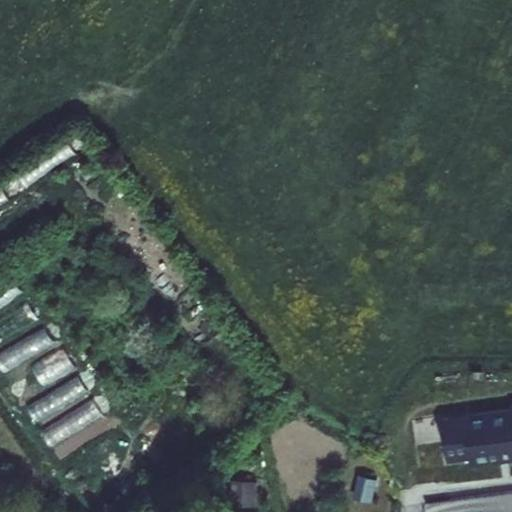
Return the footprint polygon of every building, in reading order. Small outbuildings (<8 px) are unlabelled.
[(0,318),(0,340),(41,315),(32,299),(0,318)] [(49,324),(0,348),(0,354),(6,366),(57,341),(49,324)] [(45,380),(78,367),(70,346),(37,358),(45,380)] [(32,399),(39,415),(91,390),(83,374),(32,399)] [(511,396),(507,397),(508,402),(438,412),(444,451),(466,448),(467,455),(511,449),(511,396)] [(46,423),(54,440),(104,415),(96,398),(46,423)] [(240,500),(259,499),(258,478),(240,478),(240,500)]
